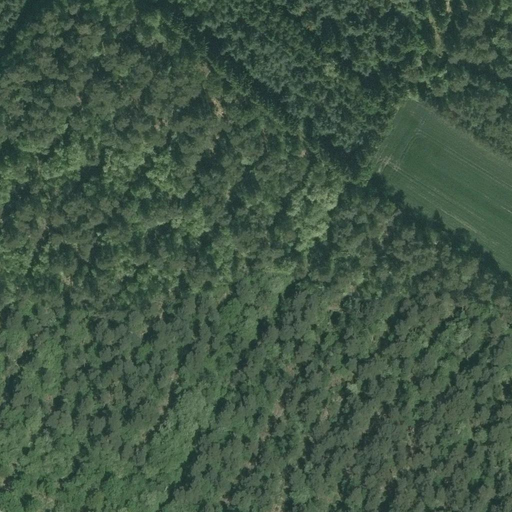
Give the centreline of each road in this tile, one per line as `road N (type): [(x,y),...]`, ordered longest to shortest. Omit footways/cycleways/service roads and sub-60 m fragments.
road 1 (track): [(156,511),(462,0)]
road 2 (track): [(135,0),(359,177),(511,277)]
